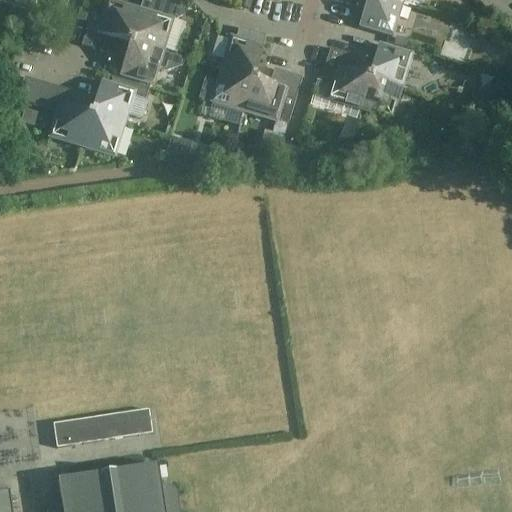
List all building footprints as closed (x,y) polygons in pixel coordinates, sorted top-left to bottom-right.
[(0,0),(0,4),(29,13),(33,0),(0,0)] [(143,5),(140,13),(131,42),(129,43),(131,48),(134,46),(162,55),(163,54),(172,23),(183,18),(178,8),(154,0),(152,8),(143,5)] [(382,0),(367,0),(359,29),(392,39),(402,6),(382,0)] [(107,3),(99,29),(88,25),(81,48),(93,51),(97,36),(105,39),(114,41),(126,45),(129,43),(131,42),(140,13),(107,3)] [(238,30),(235,41),(230,40),(220,72),(250,81),(252,80),(255,79),(264,50),(262,49),(265,38),(238,30)] [(105,39),(97,36),(93,51),(101,54),(105,39)] [(114,41),(105,39),(101,54),(109,57),(114,41)] [(134,46),(131,48),(128,49),(119,78),(152,88),(157,72),(164,73),(182,68),(184,61),(163,54),(162,55),(134,46)] [(378,47),(373,64),(369,76),(371,79),(372,82),(401,90),(411,57),(378,47)] [(326,102),(359,112),(368,84),(366,81),(365,78),(353,74),(345,72),(336,69),(341,54),(330,50),(323,73),(334,77),(326,102)] [(350,57),(341,54),(336,69),(345,72),(350,57)] [(358,59),(350,57),(345,72),(353,74),(358,59)] [(273,71),(269,86),(277,89),(282,74),(273,71)] [(250,81),(220,72),(216,84),(204,80),(197,101),(243,115),(252,86),(254,84),(252,80),(250,81)] [(290,76),(282,74),(277,89),(286,92),(290,76)] [(277,89),(269,86),(257,83),(254,84),(252,86),(243,115),(287,128),(302,80),(290,76),(286,92),(277,89)] [(24,104),(33,107),(40,84),(24,79),(16,102),(24,104)] [(372,82),(371,79),(366,81),(368,84),(359,112),(391,122),(401,90),(372,82)] [(101,85),(94,106),(92,113),(93,116),(95,118),(124,127),(126,119),(138,123),(142,121),(147,106),(145,102),(148,91),(112,80),(110,87),(101,85)] [(52,88),(40,84),(33,107),(45,111),(52,88)] [(63,91),(52,88),(45,111),(57,114),(49,140),(81,150),(90,120),(89,118),(88,115),(68,109),(58,106),(63,91)] [(72,94),(63,91),(58,106),(68,109),(72,94)] [(95,118),(93,116),(89,118),(90,120),(81,150),(114,160),(124,127),(95,118)] [(54,426),(58,452),(152,439),(149,413),(54,426)] [(157,468),(57,483),(60,503),(53,504),(47,511),(179,511),(176,493),(168,487),(160,488),(157,468)] [(0,511),(11,511),(9,494),(6,494),(7,495),(0,496),(0,495),(0,511)]
